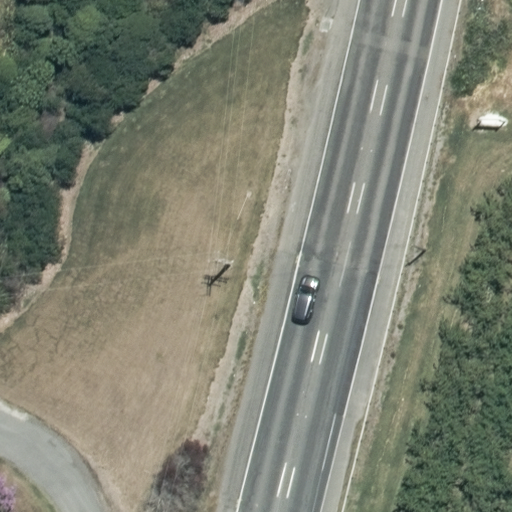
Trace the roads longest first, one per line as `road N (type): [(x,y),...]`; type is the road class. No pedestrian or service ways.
road 1 (trunk): [(275,511),(397,0)]
road 2 (unknown): [(313,350),(0,390)]
